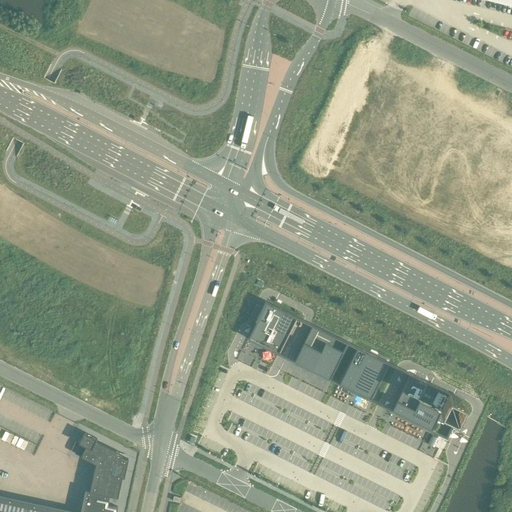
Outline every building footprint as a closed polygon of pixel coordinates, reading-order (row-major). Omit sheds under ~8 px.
[(70,0),(71,2),(73,6),(76,10),(81,13),(88,16),(97,20),(106,25),(118,32),(125,37),(132,41),(141,45),(152,49),(162,53),(171,57),(178,61),(185,65),(193,67),(198,67),(203,64),(206,60),(207,56),(209,51),(211,39),(213,28),(216,19),(225,4),(227,0),(70,0)] [(253,329),(248,338),(279,353),(297,317),(267,301),(266,303),(265,302),(262,308),(263,308),(256,323),(254,323),(252,328),(253,329)] [(313,325),(295,361),(329,378),(347,342),(313,325)] [(344,374),(339,383),(370,398),(388,362),(358,347),(357,348),(356,348),(353,353),(354,354),(347,369),(345,368),(343,374),(344,374)] [(410,373),(392,410),(446,437),(465,400),(410,373)] [(0,511),(116,511),(118,506),(108,504),(110,495),(118,497),(122,477),(124,477),(128,459),(122,456),(123,454),(96,440),(97,438),(84,432),(79,442),(81,444),(77,453),(76,452),(75,453),(96,463),(90,490),(85,489),(80,511),(36,511),(0,504),(0,511)] [(124,454),(131,456),(128,465),(134,467),(139,452),(126,447),(124,454)] [(335,511),(337,511),(343,502),(313,486),(307,497),(335,511)] [(390,507),(391,499),(392,493),(382,492),(380,505),(390,507)]
